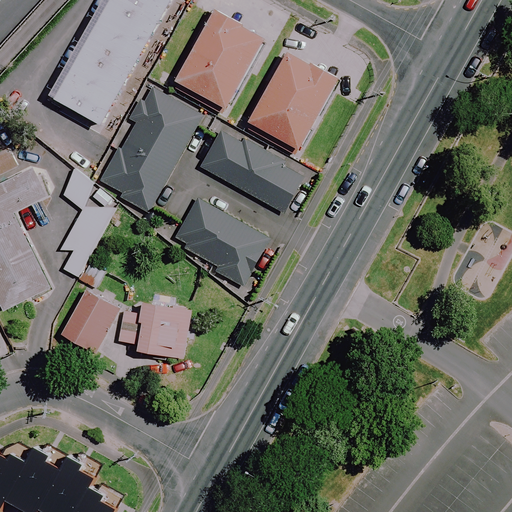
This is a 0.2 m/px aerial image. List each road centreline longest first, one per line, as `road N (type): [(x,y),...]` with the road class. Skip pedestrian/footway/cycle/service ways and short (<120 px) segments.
road 1 (secondary): [(450,55),(216,471)]
road 2 (residential): [(0,399),(49,383),(68,389),(216,471)]
